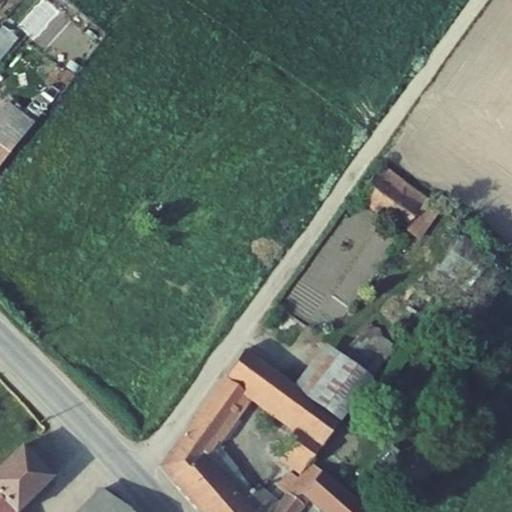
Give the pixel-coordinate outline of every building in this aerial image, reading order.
[(46,90),(30,111),(43,122),(59,101),(46,90)] [(30,111),(20,103),(0,128),(0,137),(9,144),(0,156),(0,159),(9,167),(43,122),(30,111)] [(0,178),(9,167),(0,159),(0,178)] [(430,205),(384,171),(377,183),(422,215),(430,205)] [(422,215),(377,183),(362,204),(407,236),(422,215)] [(372,390),(325,353),(294,392),(339,427),(342,429),(372,390)] [(294,392),(246,355),(164,473),(196,511),(247,511),(243,507),(256,496),(245,483),(252,475),(247,469),(239,476),(216,448),(248,402),(295,439),(275,455),(303,474),(339,427),(294,392)] [(0,511),(26,511),(61,478),(31,446),(0,475),(0,511)] [(357,511),(310,471),(300,485),(289,499),(279,511),(303,511),(306,509),(309,511),(357,511)] [(276,489),(289,499),(300,485),(287,475),(276,489)] [(134,511),(110,489),(85,511),(134,511)]
